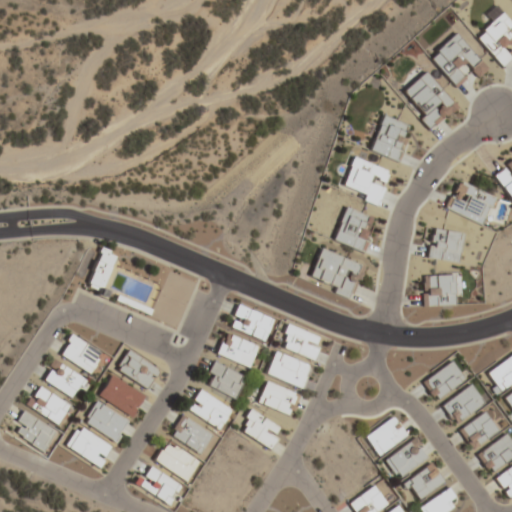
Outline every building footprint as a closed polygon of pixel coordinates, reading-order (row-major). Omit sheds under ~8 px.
[(500,67),(511,56),(511,24),(500,10),(472,34),(500,67)] [(476,77),(487,67),(454,31),(426,57),(454,87),(465,77),(456,68),(462,62),(476,77)] [(428,129),(455,106),(424,70),(397,93),(428,129)] [(408,125),(382,113),(367,149),(394,160),(408,125)] [(388,169),(350,156),(338,190),(376,203),(388,169)] [(511,158),(491,174),(511,201),(511,199),(511,158)] [(444,210),(482,223),(492,194),(455,181),(444,210)] [(340,208),(331,243),(362,250),(371,215),(340,208)] [(455,263),(463,234),(432,225),(424,255),(455,263)] [(359,265),(319,247),(304,279),(345,296),(359,265)] [(113,256),(97,250),(82,288),(98,294),(113,256)] [(460,294),(460,273),(420,273),(420,305),(453,305),(453,294),(460,294)] [(226,326),(262,341),(271,319),(235,304),(226,326)] [(310,359),(319,337),(284,323),(276,345),(310,359)] [(247,367),(256,345),(223,332),(214,353),(247,367)] [(87,373),(99,354),(69,334),(56,353),(87,373)] [(113,368),(144,388),(157,369),(125,349),(113,368)] [(263,374),(300,387),(308,364),(271,351),(263,374)] [(511,379),(511,352),(483,372),(496,390),(511,379)] [(420,382),(433,400),(462,379),(449,360),(420,382)] [(40,382),(71,396),(80,375),(50,361),(40,382)] [(201,384),(234,398),(243,376),(211,362),(201,384)] [(95,395),(128,416),(142,395),(108,373),(95,395)] [(286,415),(295,394),(263,381),(254,401),(286,415)] [(454,424),(482,401),(467,383),(439,406),(454,424)] [(55,424),(67,406),(36,386),(24,404),(55,424)] [(511,414),(511,387),(501,394),(511,414)] [(216,430),(230,409),(198,388),(185,408),(216,430)] [(111,441),(125,421),(94,401),(80,421),(111,441)] [(236,430),(269,448),(281,427),(248,409),(236,430)] [(53,431),(20,411),(14,421),(16,423),(10,432),(41,451),(53,431)] [(457,429),(471,448),(496,429),(482,411),(457,429)] [(198,454),(211,435),(180,413),(167,433),(198,454)] [(362,436),(376,456),(404,434),(390,415),(362,436)] [(62,445),(95,467),(108,447),(75,426),(62,445)] [(511,454),(511,443),(502,432),(475,455),(490,473),(511,454)] [(382,458),(395,477),(424,457),(411,438),(382,458)] [(198,461),(164,439),(151,460),(185,482),(198,461)] [(416,499),(441,480),(428,462),(403,481),(416,499)] [(511,463),(492,478),(506,497),(511,492),(511,463)] [(149,482),(143,489),(163,505),(177,487),(149,465),(141,476),(149,482)] [(346,503),(352,511),(373,511),(385,504),(371,485),(346,503)] [(452,497),(446,487),(415,507),(418,511),(442,511),(449,508),(446,501),(452,497)]
